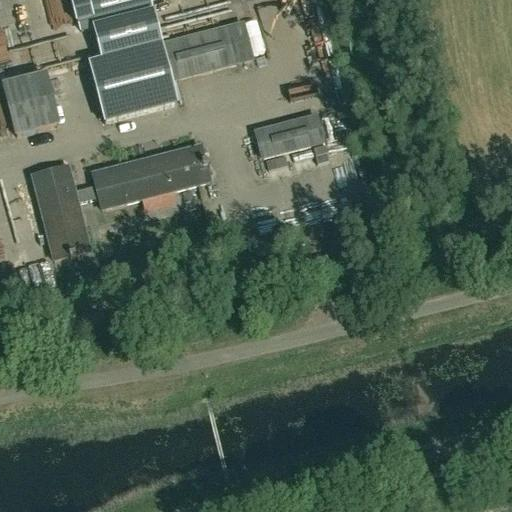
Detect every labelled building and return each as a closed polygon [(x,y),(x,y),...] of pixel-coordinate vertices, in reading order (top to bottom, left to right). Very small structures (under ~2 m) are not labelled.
[(148,0),(71,0),(81,34),(153,15),(148,0)] [(244,26),(224,32),(234,70),(254,65),(244,26)] [(123,47),(120,28),(91,33),(94,52),(123,47)] [(178,109),(162,48),(87,66),(102,128),(178,109)] [(178,63),(181,80),(230,71),(227,54),(178,63)] [(45,79),(3,90),(16,141),(58,130),(45,79)] [(315,120),(255,136),(262,163),(322,148),(315,120)] [(162,137),(166,155),(199,149),(196,130),(162,137)] [(102,214),(209,187),(200,150),(93,177),(96,190),(74,195),(68,171),(32,180),(53,264),(89,255),(77,207),(99,202),(102,214)]
